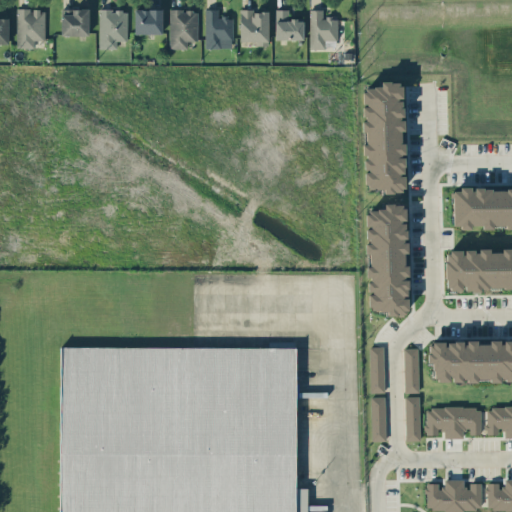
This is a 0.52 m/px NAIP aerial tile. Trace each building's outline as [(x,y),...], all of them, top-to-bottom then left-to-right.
[(0,43),(8,43),(8,9),(0,8),(0,43)] [(45,9),(16,8),(16,47),(34,48),(34,39),(45,39),(45,9)] [(61,35),(88,35),(89,9),(61,8),(61,35)] [(134,33),(162,33),(162,9),(135,8),(134,33)] [(127,9),(99,9),(99,48),(116,48),(117,40),(127,40),(127,9)] [(169,48),(187,48),(187,40),(198,40),(198,9),(170,9),(169,48)] [(232,17),(218,17),(218,9),(205,9),(205,47),(232,47),(232,17)] [(303,39),(303,19),(288,19),(288,9),(275,9),(275,39),(303,39)] [(309,48),(325,49),(326,39),(337,40),(338,17),(323,17),(323,9),(310,9),(309,48)] [(240,41),(257,41),(257,45),(268,45),(268,10),(240,10),(240,41)] [(365,171),(366,189),(383,188),(384,193),(404,192),(404,174),(405,174),(404,142),(401,142),(401,130),(404,130),(404,119),(403,119),(402,98),(401,81),(381,81),(381,86),(362,87),(365,171)] [(511,188),(453,189),(453,227),(471,227),(471,225),(481,225),(481,228),(494,228),(494,225),(506,225),(506,229),(511,228),(511,188)] [(369,313),(408,313),(407,296),(408,296),(408,277),(409,277),(409,265),(406,265),(406,240),(407,240),(406,221),(405,221),(405,203),(383,204),(384,209),(366,209),(367,254),(368,254),(368,276),(369,276),(369,313)] [(445,290),(511,288),(511,248),(501,248),(501,252),(489,252),(489,249),(463,250),(445,250),(445,290)] [(511,379),(511,340),(489,340),(489,344),(478,343),(478,342),(428,340),(428,363),(433,363),(433,380),(449,381),(449,380),(500,381),(500,380),(511,379)] [(296,347),(60,346),(59,511),(306,511),(307,488),(295,488),(296,347)] [(384,392),(384,346),(369,346),(370,392),(384,392)] [(404,348),(404,392),(419,392),(418,347),(404,348)] [(385,396),(371,396),(371,440),(385,440),(385,396)] [(419,396),(405,396),(406,440),(420,440),(419,396)] [(480,434),(480,406),(425,407),(425,434),(438,434),(438,430),(444,429),(444,438),(462,437),(462,430),(469,429),(469,434),(480,434)] [(511,406),(486,407),(486,434),(498,434),(498,428),(504,428),(504,437),(511,436),(511,406)] [(511,478),(504,478),(504,487),(498,487),(498,482),(487,482),(487,509),(511,509),(511,478)] [(481,482),(469,482),(469,487),(463,487),(463,479),(444,479),(444,487),(438,487),(438,483),(426,483),(426,510),(481,509),(481,482)]
